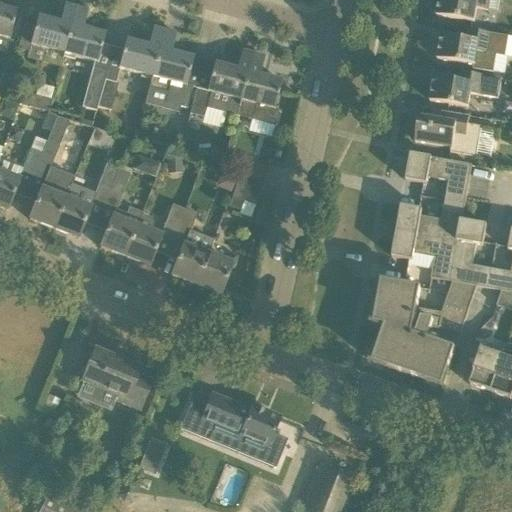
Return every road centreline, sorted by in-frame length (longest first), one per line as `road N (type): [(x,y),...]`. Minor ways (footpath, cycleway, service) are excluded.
road 1 (residential): [(256,359),(335,38)]
road 2 (residential): [(256,359),(0,256)]
road 3 (residential): [(511,446),(256,359)]
road 4 (residential): [(335,38),(199,0)]
